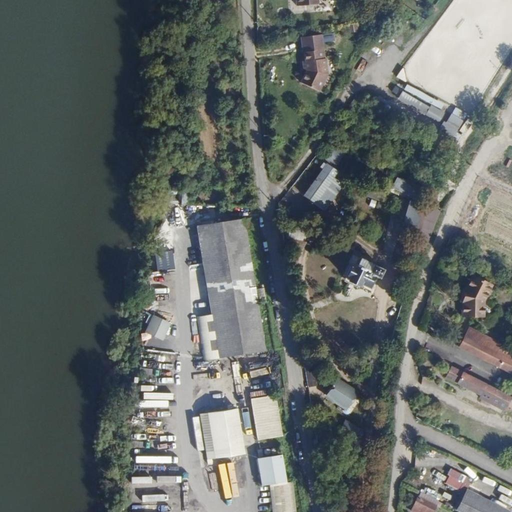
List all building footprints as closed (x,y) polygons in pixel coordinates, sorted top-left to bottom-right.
[(328,35),(308,38),(310,53),(311,53),(312,61),(313,66),(311,69),(313,71),(307,83),(325,92),(334,74),(332,59),(331,59),(328,35)] [(406,84),(402,90),(441,110),(444,104),(406,84)] [(454,140),(466,113),(451,106),(439,134),(454,140)] [(462,135),(469,128),(464,123),(457,130),(462,135)] [(421,174),(396,160),(392,168),(417,182),(421,174)] [(365,176),(343,163),(325,190),(347,204),(365,176)] [(406,218),(422,188),(415,185),(410,182),(394,211),(406,218)] [(435,196),(422,188),(406,218),(402,226),(398,232),(411,239),(435,196)] [(402,226),(406,218),(394,211),(390,219),(402,226)] [(265,353),(242,221),(196,229),(211,318),(197,320),(204,364),(265,353)] [(356,238),(350,262),(366,265),(367,262),(373,264),(376,254),(381,255),(384,245),(356,238)] [(346,287),(349,278),(342,276),(339,284),(346,287)] [(492,287),(470,277),(465,289),(463,315),(483,315),(486,306),(483,303),(484,299),(486,299),(492,287)] [(143,333),(162,341),(169,323),(150,315),(143,333)] [(511,351),(469,328),(454,356),(506,384),(511,373),(511,351)] [(244,372),(277,364),(276,357),(242,365),(244,372)] [(504,414),(511,398),(485,385),(449,368),(443,379),(478,396),(477,398),(488,404),(487,406),(504,414)] [(322,394),(345,411),(358,394),(335,376),(322,394)] [(280,437),(272,396),(248,401),(256,442),(280,437)] [(236,411),(199,417),(206,462),(243,456),(236,411)] [(283,480),(278,454),(253,459),(259,485),(267,483),(273,511),(297,511),(291,478),(283,480)] [(417,473),(412,483),(422,487),(427,477),(417,473)] [(508,511),(466,491),(455,511),(508,511)] [(432,511),(438,503),(419,493),(410,511),(432,511)] [(497,503),(509,508),(511,503),(499,498),(497,503)]
